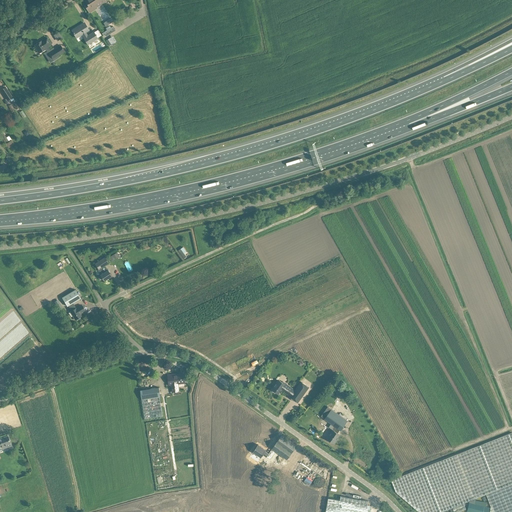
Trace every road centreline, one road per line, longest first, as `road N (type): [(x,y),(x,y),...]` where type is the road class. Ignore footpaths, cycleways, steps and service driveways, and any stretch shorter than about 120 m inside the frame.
road 1 (unclassified): [(0,248),(227,212),(358,175),(511,116)]
road 2 (motorway): [(446,79),(206,164),(0,200)]
road 3 (motorway): [(0,218),(200,185),(406,120)]
road 4 (unclassified): [(146,352),(191,360),(399,511)]
road 5 (unclassified): [(100,304),(315,205)]
road 6 (unclassified): [(80,511),(50,382)]
